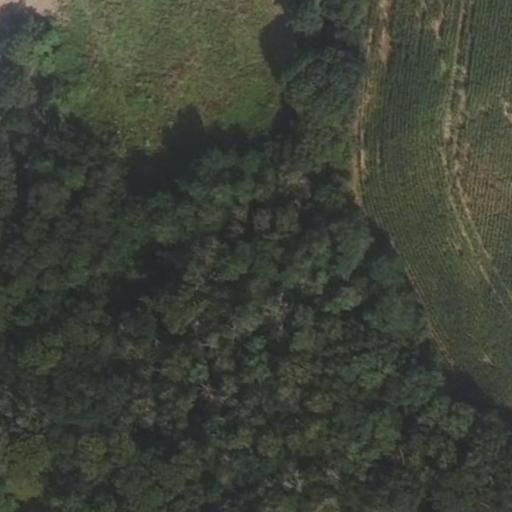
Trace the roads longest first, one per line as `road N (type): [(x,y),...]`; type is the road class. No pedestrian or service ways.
road 1 (track): [(13,334),(242,213),(290,124),(315,0)]
road 2 (track): [(85,511),(13,334)]
